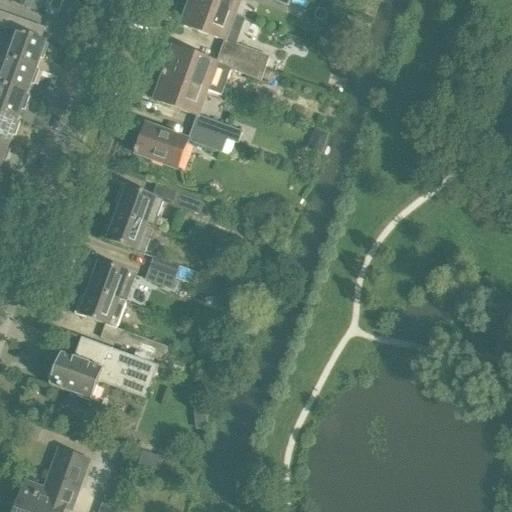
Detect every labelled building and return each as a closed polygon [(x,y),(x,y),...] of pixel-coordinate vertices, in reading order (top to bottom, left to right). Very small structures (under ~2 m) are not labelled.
[(58,19),(60,13),(64,0),(51,0),(50,4),(47,3),(43,14),(58,19)] [(245,19),(234,15),(192,0),(190,0),(190,2),(192,3),(183,27),(224,42),(225,41),(228,42),(224,54),(265,69),(270,57),(236,45),(245,19)] [(192,0),(234,15),(239,0),(192,0)] [(0,26),(14,32),(18,33),(22,21),(0,12),(0,26)] [(4,44),(0,55),(37,68),(41,58),(43,59),(48,45),(46,44),(46,43),(41,41),(45,29),(22,21),(18,33),(14,32),(9,46),(4,44)] [(323,47),(332,50),(334,44),(325,41),(323,47)] [(164,73),(163,75),(206,91),(216,64),(175,49),(166,73),(164,73)] [(265,69),(224,54),(220,67),(261,82),(265,69)] [(0,84),(28,94),(31,84),(34,85),(39,71),(36,70),(37,68),(0,55),(0,56),(5,58),(0,70),(0,84)] [(206,91),(163,75),(162,77),(164,78),(156,102),(197,117),(206,91)] [(0,112),(18,119),(22,110),(24,111),(29,97),(27,96),(28,94),(0,84),(0,112)] [(0,142),(9,145),(13,135),(15,136),(20,123),(18,122),(18,119),(0,112),(0,142)] [(201,117),(196,131),(226,142),(226,141),(238,145),(242,133),(201,117)] [(136,155),(177,170),(188,141),(147,126),(138,150),(136,149),(134,154),(136,155)] [(226,142),(196,131),(191,144),(221,155),(226,142)] [(309,149),(321,153),(328,135),(316,131),(309,149)] [(0,170),(3,161),(6,162),(11,148),(8,147),(9,145),(0,142),(0,170)] [(120,206),(117,214),(154,228),(164,231),(168,221),(157,218),(163,201),(153,197),(152,198),(130,190),(130,189),(122,186),(116,204),(120,206)] [(173,205),(199,215),(203,204),(177,194),(173,205)] [(154,228),(117,214),(113,224),(109,222),(103,240),(110,243),(110,242),(133,251),(144,255),(154,228)] [(154,258),(150,270),(176,279),(198,287),(202,276),(154,258)] [(92,281),(89,289),(126,303),(136,276),(125,272),(125,273),(102,265),(102,264),(95,261),(89,279),(92,281)] [(176,279),(150,270),(146,281),(172,290),(176,279)] [(126,303),(89,289),(86,299),(82,298),(75,315),(83,318),(83,317),(106,326),(116,330),(126,303)] [(122,345),(164,360),(168,348),(127,333),(122,345)] [(81,338),(74,359),(103,370),(99,383),(146,400),(158,367),(81,338)] [(103,370),(74,359),(61,354),(49,387),(92,402),(99,383),(103,370)] [(59,451),(45,491),(25,483),(14,511),(63,511),(71,493),(76,495),(88,462),(59,451)] [(100,511),(123,511),(126,504),(106,496),(100,511)]
